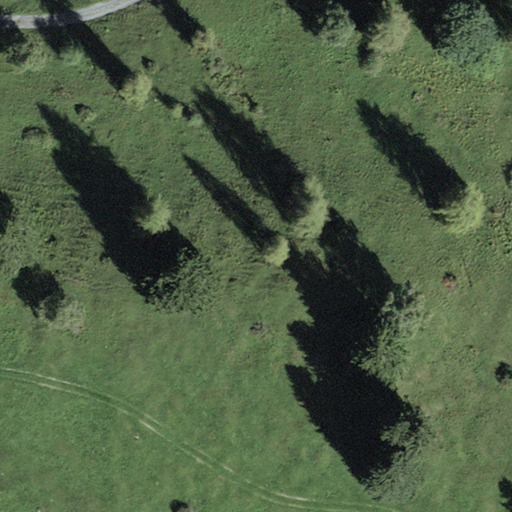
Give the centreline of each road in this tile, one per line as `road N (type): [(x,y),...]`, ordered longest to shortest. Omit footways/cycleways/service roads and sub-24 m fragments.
road 1 (track): [(386,511),(266,498),(111,404),(0,387)]
road 2 (track): [(0,25),(30,26),(125,0)]
